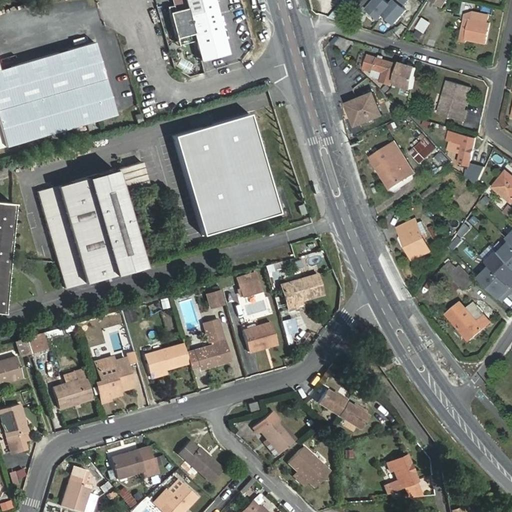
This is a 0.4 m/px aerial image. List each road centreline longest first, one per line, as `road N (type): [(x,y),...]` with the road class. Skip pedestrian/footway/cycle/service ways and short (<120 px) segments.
road 1 (primary): [(379,298),(327,164),(290,33)]
road 2 (residential): [(199,405),(63,443),(47,456),(30,511)]
road 3 (residential): [(379,298),(359,307),(305,373),(199,405)]
road 4 (residential): [(499,76),(337,27),(290,33)]
road 5 (primary): [(450,407),(379,298)]
